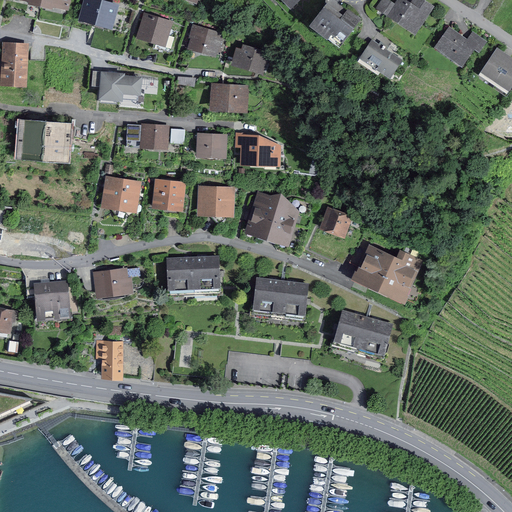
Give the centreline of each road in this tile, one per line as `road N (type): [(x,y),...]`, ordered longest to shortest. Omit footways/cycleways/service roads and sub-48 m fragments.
road 1 (secondary): [(503,511),(432,456),(355,424),(0,370)]
road 2 (residential): [(0,105),(244,126)]
road 3 (residential): [(221,75),(0,36)]
